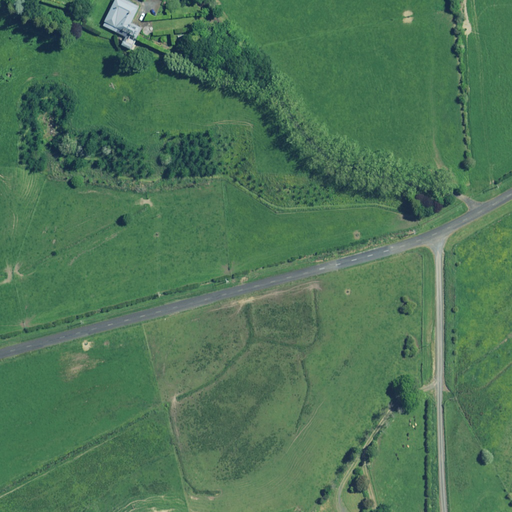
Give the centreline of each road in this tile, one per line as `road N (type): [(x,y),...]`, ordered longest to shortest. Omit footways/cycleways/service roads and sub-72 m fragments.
road 1 (unclassified): [(0,353),(437,231)]
road 2 (unclassified): [(445,511),(437,231)]
